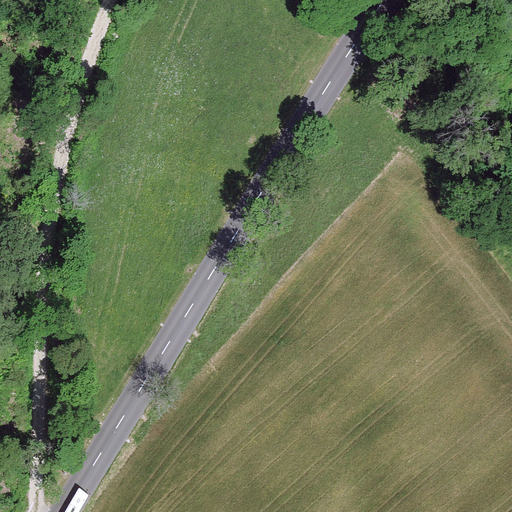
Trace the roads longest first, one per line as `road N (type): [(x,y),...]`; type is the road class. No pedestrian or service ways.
road 1 (tertiary): [(53,511),(217,281),(391,0)]
road 2 (track): [(35,511),(33,339),(51,187),(109,0)]
